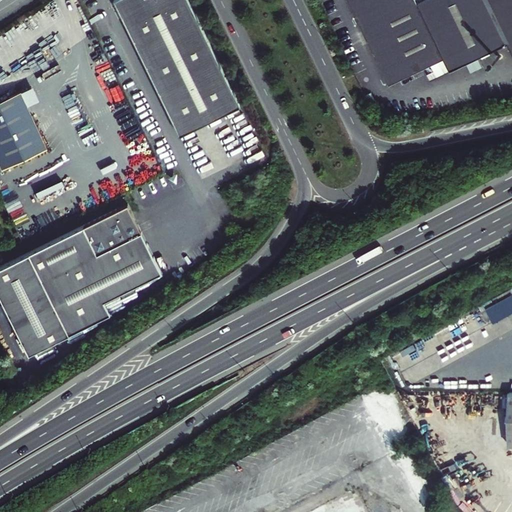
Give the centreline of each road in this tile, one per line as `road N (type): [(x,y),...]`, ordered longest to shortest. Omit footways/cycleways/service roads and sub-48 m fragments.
road 1 (trunk): [(511,186),(0,460)]
road 2 (trunk): [(0,486),(499,218)]
road 3 (trunk): [(61,511),(499,218)]
road 4 (trunk): [(298,159),(298,207),(266,258),(0,442)]
road 5 (primary): [(221,0),(298,159)]
road 6 (primary): [(363,140),(293,0)]
road 7 (trunk): [(511,124),(400,146),(363,140)]
road 8 (primary): [(298,159),(325,192),(346,194),(369,175),(363,140)]
